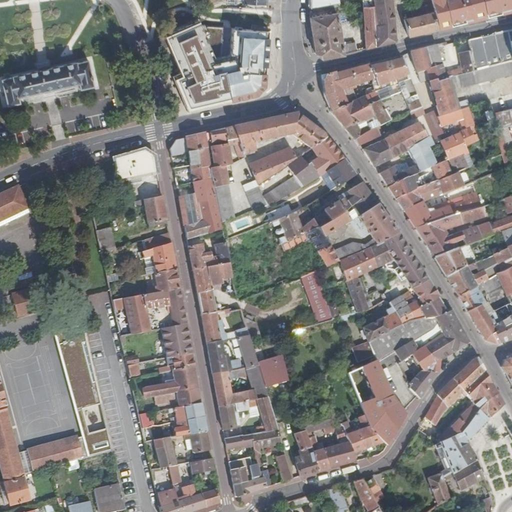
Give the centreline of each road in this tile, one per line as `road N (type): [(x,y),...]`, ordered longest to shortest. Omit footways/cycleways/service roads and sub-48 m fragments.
road 1 (residential): [(230,511),(157,129)]
road 2 (residential): [(295,81),(358,159),(478,346)]
road 3 (residential): [(235,511),(376,467),(446,371),(478,346)]
road 4 (residential): [(295,81),(317,67),(511,21)]
road 5 (residential): [(0,176),(157,129)]
road 6 (residential): [(157,129),(263,105),(295,81)]
